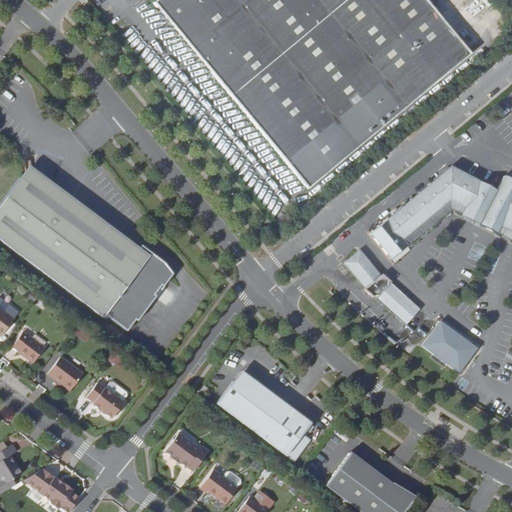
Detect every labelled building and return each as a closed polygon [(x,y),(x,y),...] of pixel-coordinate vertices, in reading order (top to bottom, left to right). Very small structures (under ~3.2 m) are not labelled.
[(156,0),(154,2),(161,11),(174,0),(156,0)] [(174,0),(161,11),(212,70),(210,72),(306,189),(468,55),(423,0),(174,0)] [(41,187),(60,184),(28,160),(20,171),(26,176),(39,174),(41,187)] [(511,178),(506,175),(498,190),(452,166),(370,233),(391,259),(402,250),(397,243),(450,200),(465,207),(501,226),(511,231),(511,178)] [(142,247),(60,184),(41,187),(39,174),(26,176),(20,171),(0,196),(0,236),(104,317),(107,313),(129,330),(138,318),(140,319),(159,294),(157,293),(164,284),(166,285),(175,272),(167,260),(144,243),(142,247)] [(451,209),(461,214),(465,207),(450,200),(397,243),(402,250),(451,209)] [(501,226),(465,207),(461,214),(461,215),(496,235),(498,233),(501,226)] [(511,231),(501,226),(498,233),(511,240),(511,231)] [(364,289),(380,276),(359,250),(343,263),(364,289)] [(364,289),(370,295),(376,295),(387,285),(387,281),(388,280),(381,275),(380,276),(364,289)] [(376,295),(371,295),(421,340),(435,323),(387,281),(387,285),(376,295)] [(0,332),(7,338),(21,321),(0,304),(0,332)] [(435,323),(419,344),(455,371),(474,347),(438,319),(435,323)] [(44,350),(23,334),(12,348),(16,352),(16,353),(32,365),(44,350)] [(81,376),(59,358),(46,375),(69,392),(81,376)] [(311,424),(241,371),(215,405),(295,463),(311,441),(303,435),(311,424)] [(200,392),(206,397),(212,388),(206,383),(200,392)] [(122,404),(95,384),(85,399),(91,404),(90,406),(97,411),(102,414),(109,420),(112,417),(115,416),(119,410),(118,408),(122,404)] [(197,450),(177,435),(163,453),(169,457),(168,459),(175,464),(176,463),(184,469),(185,467),(192,472),(206,453),(199,448),(197,450)] [(7,449),(0,453),(0,480),(3,486),(21,476),(10,457),(16,453),(12,446),(7,449)] [(324,486),(358,511),(404,511),(416,498),(392,484),(391,485),(349,453),(324,486)] [(262,466),(266,461),(260,457),(256,462),(262,466)] [(47,466),(24,478),(51,498),(69,510),(81,495),(47,466)] [(222,478),(212,471),(198,489),(205,494),(206,492),(223,504),(235,489),(236,487),(222,478)] [(222,478),(236,487),(239,484),(239,480),(228,472),(225,473),(222,478)] [(265,511),(269,507),(251,493),(238,509),(242,511),(265,511)]
